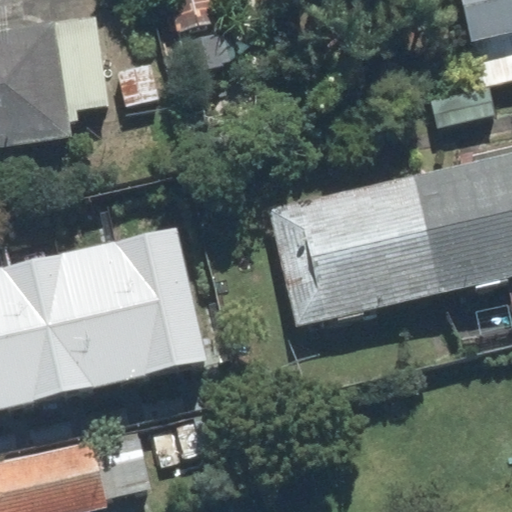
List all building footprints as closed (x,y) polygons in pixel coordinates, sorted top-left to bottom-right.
[(511,0),(459,0),(471,55),(511,46),(511,0)] [(0,151),(80,148),(79,120),(102,119),(99,33),(0,36),(0,151)] [(511,67),(424,87),(434,134),(497,120),(491,92),(511,87),(511,67)] [(511,160),(266,222),(292,338),(511,288),(511,160)] [(0,272),(0,408),(208,357),(175,228),(0,272)] [(138,429),(0,463),(0,511),(119,511),(156,503),(138,429)]
